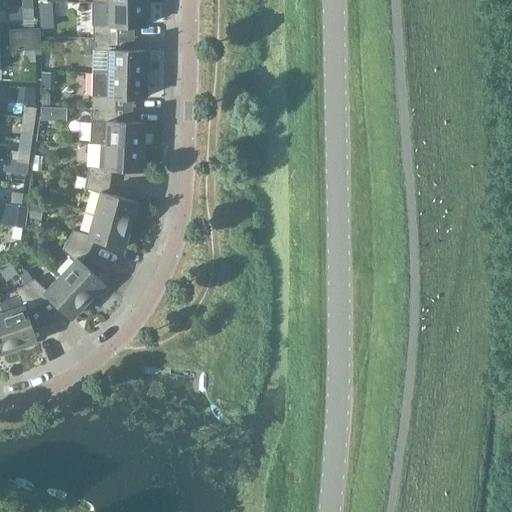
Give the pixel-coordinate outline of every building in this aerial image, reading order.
[(52,27),(51,2),(38,3),(39,27),(52,27)] [(92,25),(91,38),(116,38),(116,26),(145,26),(145,2),(107,2),(107,25),(92,25)] [(32,18),(32,6),(22,7),(22,19),(32,18)] [(34,49),(33,37),(23,38),(24,50),(34,49)] [(87,50),(107,51),(106,74),(144,74),(145,51),(116,50),(116,38),(91,38),(87,38),(87,50)] [(34,61),(34,49),(24,50),(24,62),(34,61)] [(91,73),(90,109),(114,110),(115,98),(144,98),(144,74),(106,74),(91,73)] [(24,107),(22,118),(32,120),(34,108),(24,107)] [(104,145),(108,145),(141,147),(143,123),(114,121),(114,110),(90,109),(88,144),(104,145)] [(31,132),(32,120),(22,118),(21,130),(31,132)] [(140,171),(141,147),(108,145),(104,145),(103,167),(87,167),(85,178),(109,181),(111,169),(140,171)] [(26,163),(28,151),(18,149),(16,161),(26,163)] [(24,174),(26,163),(16,161),(15,173),(24,174)] [(98,192),(92,214),(129,225),(135,201),(107,194),(109,181),(85,178),(83,189),(98,192)] [(12,192),(10,204),(20,205),(22,193),(12,192)] [(8,216),(7,226),(21,227),(23,227),(26,206),(20,205),(10,204),(8,216)] [(87,234),(71,230),(66,239),(88,251),(94,240),(122,248),(129,225),(92,214),(87,234)] [(21,227),(12,226),(10,239),(20,240),(21,227)] [(81,263),(88,251),(66,239),(61,249),(73,260),(59,275),(86,300),(102,283),(81,263)] [(7,257),(0,261),(0,269),(7,281),(18,274),(7,257)] [(33,279),(24,285),(37,305),(49,298),(70,318),(86,300),(59,275),(44,290),(33,279)] [(26,312),(37,305),(24,285),(15,291),(17,297),(0,302),(0,309),(1,313),(13,348),(36,340),(26,312)] [(0,352),(13,348),(1,313),(0,313),(0,352)]
